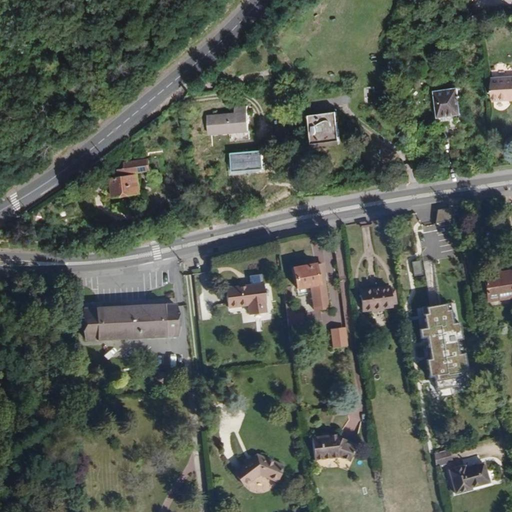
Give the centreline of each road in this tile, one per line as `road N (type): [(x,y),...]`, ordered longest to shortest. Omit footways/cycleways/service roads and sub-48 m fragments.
road 1 (primary): [(0,263),(120,259),(325,212),(511,181)]
road 2 (secondary): [(0,211),(125,121),(260,0)]
road 3 (unknown): [(496,449),(504,427),(448,191)]
road 4 (unknown): [(352,428),(362,393),(325,212)]
